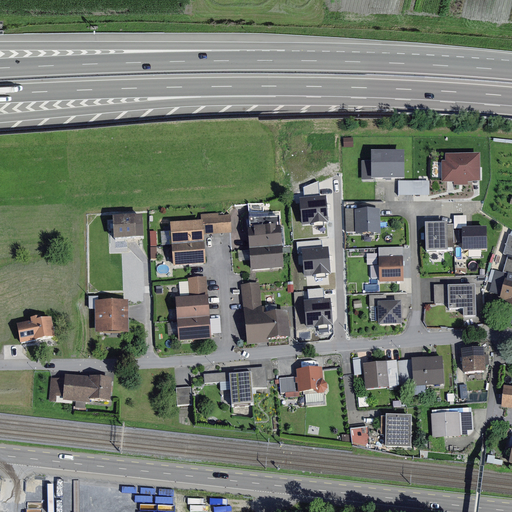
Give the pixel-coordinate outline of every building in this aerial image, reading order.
[(407,152),(373,152),(373,162),(364,162),(364,181),(407,181),(407,152)] [(482,154),(448,155),(448,161),(444,161),(444,183),(456,183),(456,186),(470,186),(470,183),(483,183),(482,154)] [(432,181),(400,181),(400,196),(432,196),(432,181)] [(358,233),(357,210),(359,210),(359,209),(348,209),(348,233),(358,233)] [(359,210),(357,210),(358,233),(358,235),(383,235),(382,210),(359,210)] [(203,220),(172,223),(175,267),(209,264),(207,234),(237,232),(235,213),(203,216),(203,220)] [(145,216),(112,217),(113,242),(137,241),(136,225),(145,224),(145,216)] [(464,229),(469,228),(469,216),(456,216),(457,229),(464,229)] [(107,252),(107,219),(88,219),(88,265),(104,265),(104,252),(107,252)] [(427,224),(428,252),(450,252),(450,240),(449,225),(449,224),(427,224)] [(281,228),(249,231),(253,274),(285,271),(281,228)] [(469,228),(464,229),(465,252),(490,251),(489,228),(469,228)] [(382,283),(406,283),(405,257),(381,257),(382,283)] [(511,257),(510,257),(506,274),(497,272),(491,294),(503,297),(500,308),(511,311),(511,257)] [(371,260),(372,280),(380,280),(379,259),(371,260)] [(338,262),(313,265),(316,294),(342,291),(338,262)] [(192,298),(177,299),(180,344),(213,342),(210,279),(191,280),(192,298)] [(437,304),(450,304),(450,287),(459,287),(459,285),(436,286),(437,304)] [(261,286),(244,287),(249,346),(294,343),(291,311),(264,313),(261,286)] [(459,287),(450,287),(450,304),(451,310),(465,310),(466,318),(478,318),(477,286),(459,287)] [(389,303),(388,296),(371,296),(372,308),(380,307),(380,303),(389,303)] [(132,301),(96,301),(95,333),(132,334),(132,301)] [(381,326),(404,325),(403,302),(389,303),(380,303),(380,307),(381,326)] [(52,320),(21,326),(24,343),(56,338),(52,320)] [(491,354),(461,357),(464,379),(493,376),(491,354)] [(445,358),(365,365),(367,392),(447,385),(445,358)] [(325,367),(298,370),(301,393),(328,390),(325,367)] [(268,369),(206,374),(206,386),(231,384),(232,409),(256,408),(254,390),(269,388),(268,369)] [(118,380),(66,376),(65,382),(54,381),(53,397),(63,398),(63,403),(116,408),(118,380)] [(193,388),(178,389),(179,406),(194,405),(193,388)] [(462,414),(435,415),(436,438),(463,437),(462,414)] [(414,418),(389,418),(388,449),(413,450),(414,418)] [(370,428),(353,430),(355,443),(372,441),(370,428)] [(385,445),(371,443),(369,452),(383,454),(385,445)] [(154,511),(156,496),(54,488),(51,511),(154,511)]
